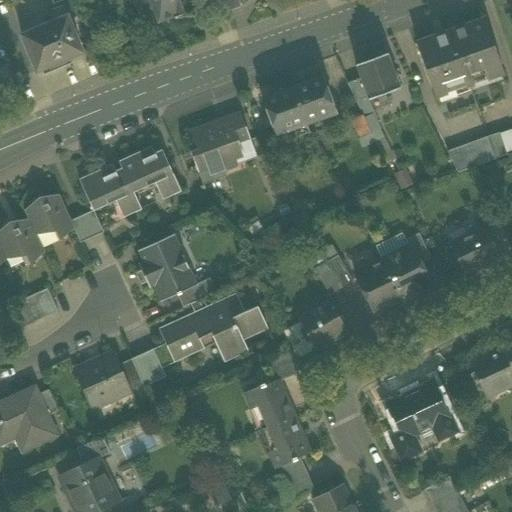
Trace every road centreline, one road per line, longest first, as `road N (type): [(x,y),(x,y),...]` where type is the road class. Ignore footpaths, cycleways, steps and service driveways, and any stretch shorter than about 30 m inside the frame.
road 1 (tertiary): [(0,153),(412,0)]
road 2 (residential): [(393,511),(338,396),(385,358),(511,304)]
road 3 (residential): [(0,365),(80,335),(109,298)]
